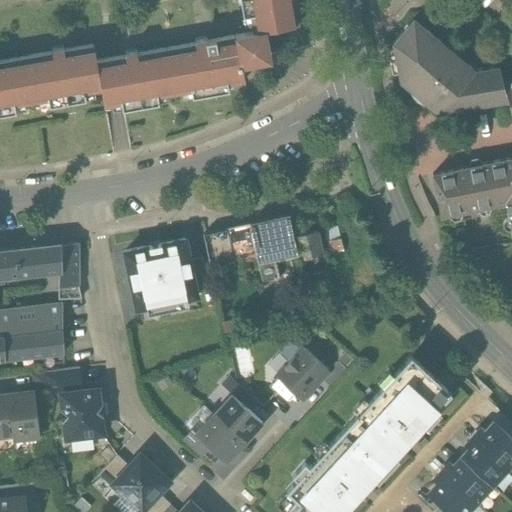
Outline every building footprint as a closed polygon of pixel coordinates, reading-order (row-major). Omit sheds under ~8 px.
[(115,0),(57,0),(0,10),(0,60),(52,51),(51,49),(63,47),(64,49),(93,44),(96,60),(125,55),(124,52),(125,52),(115,0)] [(239,0),(243,15),(250,14),(253,31),(265,29),(298,23),(293,0),(239,0)] [(474,71),(413,19),(392,43),(393,48),(387,49),(391,74),(397,73),(399,80),(436,112),(507,100),(498,67),(474,71)] [(253,31),(236,34),(236,35),(241,64),(270,59),(265,29),(253,31)] [(206,38),(194,40),(195,42),(137,53),(136,50),(125,52),(124,52),(125,55),(96,60),(93,44),(64,49),(63,47),(51,49),(52,51),(0,60),(0,114),(15,112),(14,105),(47,99),(49,106),(85,99),(84,92),(100,89),(103,105),(121,102),(122,109),(159,103),(157,96),(191,90),(192,97),(228,90),(227,83),(244,80),(241,64),(236,35),(206,40),(206,38)] [(511,80),(502,82),(507,101),(511,120),(511,80)] [(511,158),(488,164),(497,206),(505,205),(511,239),(511,158)] [(488,164),(432,175),(441,218),(443,217),(497,206),(488,164)] [(497,206),(443,217),(451,257),(511,244),(511,239),(505,205),(497,206)] [(289,215),(226,228),(233,259),(256,254),(256,255),(258,255),(259,259),(258,260),(262,280),(279,277),(275,256),(273,256),(272,252),(296,247),(293,235),(289,215)] [(337,226),(323,229),(327,252),(333,251),(335,256),(343,255),(337,226)] [(226,228),(203,233),(209,265),(233,260),(233,259),(226,228)] [(329,284),(316,230),(293,235),(296,247),(299,258),(305,257),(313,288),(329,284)] [(124,256),(136,316),(200,303),(188,243),(124,256)] [(78,244),(59,246),(59,270),(58,271),(58,286),(78,286),(78,244)] [(59,246),(37,249),(40,273),(58,271),(59,270),(59,246)] [(37,247),(0,251),(0,277),(40,273),(37,249),(37,247)] [(0,359),(62,355),(62,304),(45,305),(44,333),(0,336),(0,359)] [(302,347),(276,375),(301,399),(321,378),(328,371),(302,347)] [(410,355),(393,374),(397,378),(386,390),(382,386),(368,402),(372,406),(361,417),(357,413),(342,429),(388,471),(399,459),(394,455),(402,447),(401,447),(423,424),(419,420),(430,408),(434,412),(438,408),(451,393),(439,383),(439,382),(410,355)] [(328,371),(321,378),(330,386),(346,369),(337,361),(328,371)] [(79,368),(55,371),(58,395),(61,395),(61,394),(82,392),(79,368)] [(255,399),(228,375),(220,384),(232,395),(247,408),(255,399)] [(82,392),(61,394),(61,395),(66,438),(102,433),(97,390),(82,392)] [(33,391),(8,395),(12,434),(13,439),(39,436),(33,391)] [(8,395),(0,395),(0,435),(12,434),(8,395)] [(247,408),(232,395),(214,415),(243,442),(261,422),(247,408)] [(243,442),(214,415),(196,434),(225,461),(243,442)] [(511,439),(493,422),(485,431),(481,428),(465,445),(469,448),(460,457),(491,485),(511,461),(511,439)] [(342,429),(328,444),(333,448),(322,460),(317,456),(309,466),(304,462),(292,475),(296,479),(285,491),(294,499),(283,510),(285,511),(349,511),(351,510),(347,506),(373,478),(377,482),(388,471),(342,429)] [(138,511),(162,511),(170,504),(158,493),(169,481),(139,454),(129,466),(117,455),(98,476),(111,487),(113,485),(118,489),(141,510),(138,511)] [(491,485),(460,457),(452,466),(449,462),(433,479),(437,483),(428,492),(440,503),(449,511),(465,511),(480,497),(480,496),(491,485)] [(33,482),(0,486),(0,498),(23,496),(34,495),(33,482)] [(0,498),(0,511),(24,511),(23,496),(0,498)] [(201,511),(189,500),(178,511),(201,511)] [(449,511),(440,503),(432,511),(449,511)]
